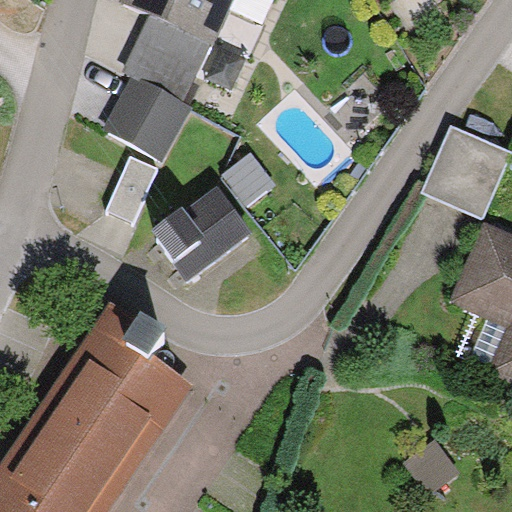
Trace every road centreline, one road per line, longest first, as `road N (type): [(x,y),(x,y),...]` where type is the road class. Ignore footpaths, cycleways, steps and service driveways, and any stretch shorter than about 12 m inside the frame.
road 1 (residential): [(511,6),(293,311),(226,332),(165,315),(16,212)]
road 2 (residential): [(16,212),(74,0)]
